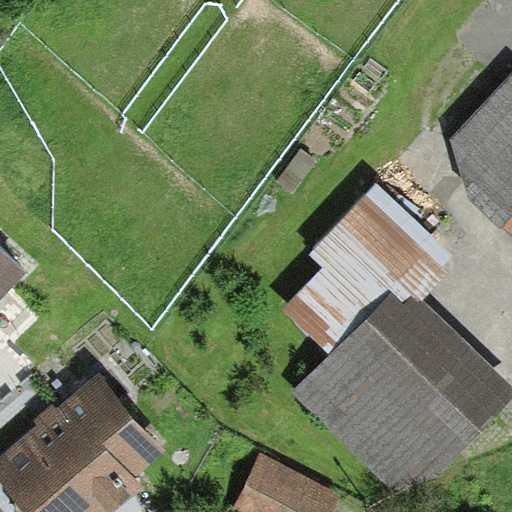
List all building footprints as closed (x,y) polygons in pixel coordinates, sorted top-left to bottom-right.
[(511,69),(452,137),(471,183),(511,219),(511,69)] [(297,388),(395,478),(433,463),(508,383),(415,297),(456,253),(379,182),(317,249),(332,263),(291,307),(335,348),(297,388)] [(0,286),(21,266),(0,245),(0,286)] [(0,392),(25,355),(2,340),(0,342),(0,392)] [(160,438),(101,371),(0,458),(0,469),(37,511),(102,511),(138,482),(125,467),(160,438)] [(321,511),(331,493),(255,456),(232,505),(247,511),(321,511)]
